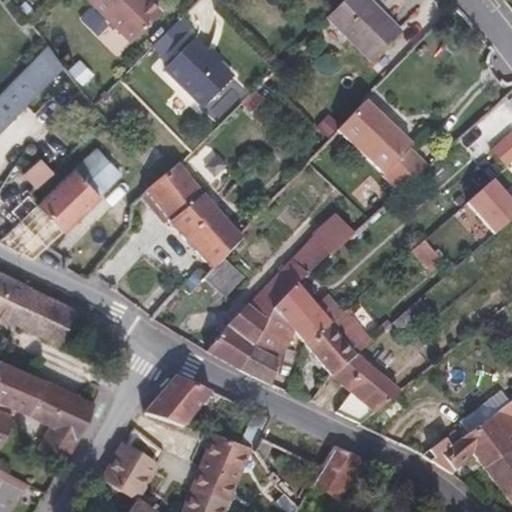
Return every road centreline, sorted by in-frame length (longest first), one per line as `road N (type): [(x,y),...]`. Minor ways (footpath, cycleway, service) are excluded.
road 1 (residential): [(157,339),(193,367),(393,456),(466,511)]
road 2 (residential): [(48,511),(157,339)]
road 3 (residential): [(0,256),(157,339)]
